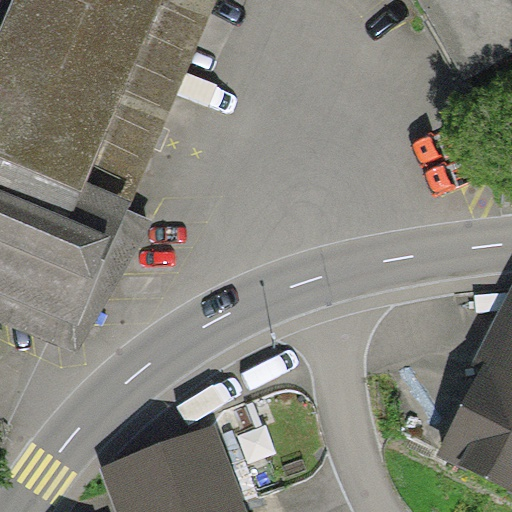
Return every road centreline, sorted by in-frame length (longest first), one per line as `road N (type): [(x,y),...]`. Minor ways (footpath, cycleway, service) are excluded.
road 1 (unclassified): [(321,278),(209,326),(144,371),(81,430),(27,511)]
road 2 (unknown): [(209,326),(316,0)]
road 3 (residential): [(321,278),(355,448),(386,511)]
road 4 (unclassified): [(511,245),(321,278)]
